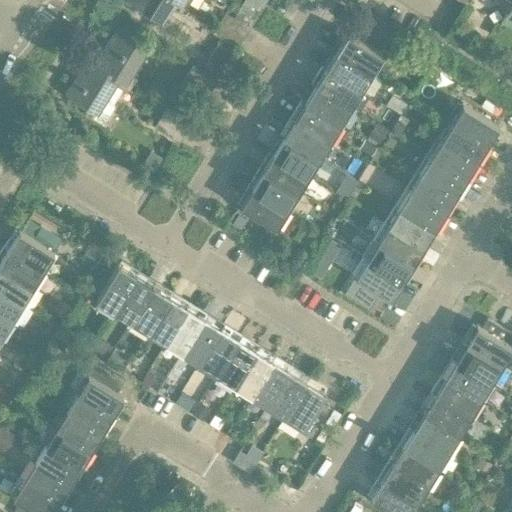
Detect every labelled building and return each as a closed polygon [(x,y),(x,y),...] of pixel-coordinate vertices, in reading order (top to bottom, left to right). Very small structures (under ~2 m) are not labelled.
[(169,0),(131,0),(130,2),(138,7),(141,2),(161,14),(169,0)] [(245,0),(241,7),(252,14),(259,3),(263,6),(266,0),(245,0)] [(511,0),(466,0),(503,0),(511,5),(504,17),(511,21),(511,0)] [(220,21),(244,36),(250,26),(246,23),(252,14),(241,7),(235,16),(226,11),(220,21)] [(244,36),(220,21),(213,32),(222,37),(210,56),(222,63),(233,45),(237,47),(244,36)] [(96,61),(133,84),(138,76),(132,72),(148,46),(117,26),(96,61)] [(335,49),(371,71),(383,52),(347,30),(335,49)] [(335,49),(325,67),(360,89),(371,71),(335,49)] [(133,84),(96,61),(88,56),(67,91),(98,110),(115,82),(129,91),(133,84)] [(205,99),(218,78),(193,63),(181,84),(205,99)] [(325,67),(314,84),(350,106),(360,89),(325,67)] [(314,84),(304,100),(339,122),(350,106),(314,84)] [(329,139),(339,122),(304,100),(293,118),(329,139)] [(450,120),(486,142),(498,123),(462,101),(450,120)] [(179,141),(192,120),(167,105),(155,126),(179,141)] [(318,157),(329,139),(293,118),(282,135),(318,157)] [(475,159),(486,142),(450,120),(440,137),(475,159)] [(376,121),(366,137),(378,144),(388,128),(376,121)] [(308,174),(318,157),(282,135),(272,152),(308,174)] [(465,176),(475,159),(440,137),(429,154),(465,176)] [(365,138),(359,147),(371,154),(376,145),(365,138)] [(297,190),(308,174),(272,152),(261,168),(297,190)] [(429,154),(419,171),(455,193),(465,176),(429,154)] [(287,208),(297,190),(261,168),(251,186),(287,208)] [(419,171),(408,188),(444,210),(455,193),(419,171)] [(287,208),(251,186),(240,203),(276,225),(287,208)] [(434,227),(444,210),(408,188),(398,205),(434,227)] [(334,200),(329,209),(335,213),(340,203),(334,200)] [(423,244),(434,227),(398,205),(387,222),(423,244)] [(412,261),(423,244),(387,222),(377,239),(412,261)] [(7,246),(42,267),(53,249),(19,227),(7,246)] [(402,278),(412,261),(377,239),(366,256),(402,278)] [(7,246),(0,256),(0,265),(31,284),(42,267),(7,246)] [(391,296),(402,278),(366,256),(345,291),(370,307),(381,290),(391,296)] [(114,308),(136,273),(118,261),(112,271),(100,290),(95,297),(114,308)] [(0,265),(0,287),(21,301),(31,284),(0,265)] [(102,265),(90,284),(100,290),(112,271),(102,265)] [(114,308),(131,319),(153,283),(136,273),(114,308)] [(170,294),(153,283),(131,319),(148,330),(170,294)] [(0,287),(0,311),(10,318),(21,301),(0,287)] [(148,330),(164,339),(186,304),(170,294),(148,330)] [(164,339),(182,351),(204,315),(186,304),(164,339)] [(0,334),(10,318),(0,311),(0,334)] [(182,351),(199,361),(221,325),(204,315),(182,351)] [(477,322),(465,341),(501,364),(511,345),(511,331),(488,317),(482,326),(477,322)] [(199,361),(216,372),(239,336),(221,325),(199,361)] [(216,372),(233,383),(256,347),(239,336),(216,372)] [(465,341),(455,358),(491,380),(501,364),(465,341)] [(233,383),(250,393),(273,357),(256,347),(233,383)] [(250,393),(267,404),(290,368),(273,357),(250,393)] [(455,358),(444,375),(480,397),(491,380),(455,358)] [(267,404),(284,414),(307,378),(290,368),(267,404)] [(147,369),(141,380),(149,385),(155,375),(147,369)] [(76,390),(112,412),(123,394),(87,371),(76,390)] [(444,375),(433,392),(469,415),(480,397),(444,375)] [(325,390),(307,378),(284,414),(303,426),(301,429),(311,435),(329,406),(319,399),(325,390)] [(76,390),(65,407),(101,430),(112,412),(76,390)] [(433,392),(423,410),(459,432),(469,415),(433,392)] [(199,400),(192,412),(202,419),(210,407),(199,400)] [(65,407),(55,424),(91,447),(101,430),(65,407)] [(423,410),(412,427),(448,449),(459,432),(423,410)] [(0,450),(2,451),(13,433),(0,424),(0,450)] [(55,424),(45,441),(80,464),(91,447),(55,424)] [(412,427),(402,444),(438,466),(448,449),(412,427)] [(45,441),(34,458),(70,480),(80,464),(45,441)] [(402,444),(391,461),(427,483),(438,466),(402,444)] [(481,456),(476,464),(487,471),(492,463),(481,456)] [(34,458),(24,475),(59,497),(70,480),(34,458)] [(391,461),(381,478),(417,500),(427,483),(391,461)] [(50,511),(59,497),(24,475),(12,493),(42,511),(50,511)] [(409,511),(417,500),(381,478),(370,495),(397,511),(409,511)] [(511,511),(511,497),(502,511),(511,511)]
